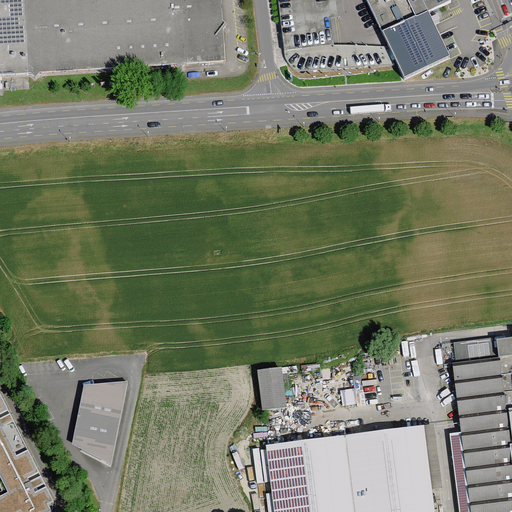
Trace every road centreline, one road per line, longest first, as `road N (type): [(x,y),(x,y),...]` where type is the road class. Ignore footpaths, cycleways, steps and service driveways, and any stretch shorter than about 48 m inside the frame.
road 1 (secondary): [(0,127),(270,108)]
road 2 (secondary): [(270,108),(511,99)]
road 3 (secondary): [(490,83),(270,108)]
